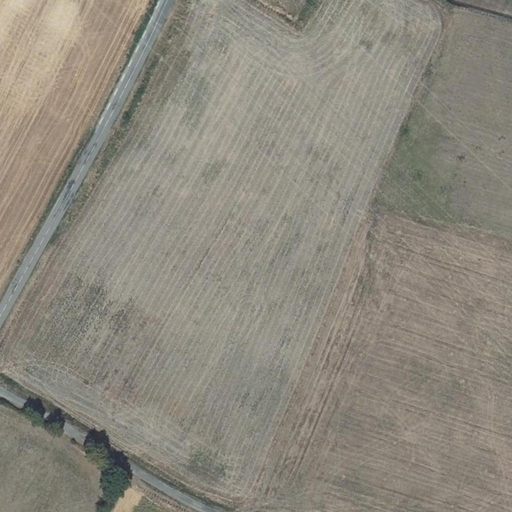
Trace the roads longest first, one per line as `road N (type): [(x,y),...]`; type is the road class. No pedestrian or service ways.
road 1 (tertiary): [(168,0),(0,314)]
road 2 (unclassified): [(0,390),(213,511)]
